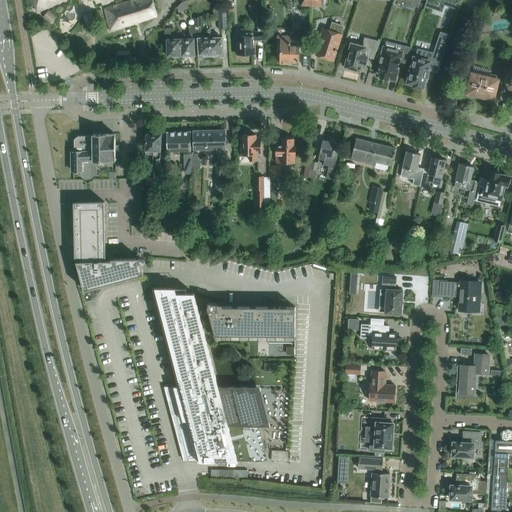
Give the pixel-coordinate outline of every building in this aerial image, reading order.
[(64,0),(30,0),(33,6),(35,5),(37,11),(64,0)] [(158,17),(153,0),(136,0),(105,9),(111,30),(158,17)] [(354,0),(352,11),(357,13),(360,0),(354,0)] [(457,8),(460,0),(444,0),(443,4),(457,8)] [(228,28),(226,8),(217,9),(217,8),(213,8),(214,17),(218,17),(219,29),(228,28)] [(56,18),(48,11),(44,16),(52,23),(56,18)] [(93,21),(91,13),(83,15),(85,23),(93,21)] [(330,31),(323,28),(320,37),(322,38),(316,55),(333,60),(336,51),(337,49),(341,34),(340,34),(343,26),(332,23),(330,31)] [(194,55),(194,38),(196,38),(195,26),(195,25),(189,25),(190,38),(181,38),(181,55),(182,55),(184,56),(187,56),(188,55),(194,55)] [(181,55),(181,38),(171,39),(171,28),(165,28),(165,39),(167,39),(167,55),(173,55),(175,57),(179,57),(180,55),(181,55)] [(254,54),(253,40),(265,39),(265,29),(258,29),(258,32),(246,32),(246,30),(237,30),(237,55),(254,54)] [(223,54),(222,36),(221,33),(218,33),(210,33),(210,37),(211,56),(219,55),(221,54),(223,54)] [(409,75),(407,82),(414,84),(413,86),(421,89),(422,86),(423,86),(426,77),(427,77),(429,69),(427,69),(430,62),(431,62),(433,57),(440,60),(448,35),(441,33),(434,54),(418,49),(416,57),(414,57),(411,67),(409,67),(407,75),(409,75)] [(281,60),(280,63),(290,63),(290,65),(298,65),(299,47),(303,47),(303,40),(291,40),(291,36),(278,36),(278,46),(281,46),(281,54),(279,54),(279,60),(281,60)] [(211,56),(210,37),(198,38),(199,55),(203,54),(204,56),(211,56)] [(346,70),(357,72),(358,70),(360,71),(362,63),(364,63),(364,64),(371,66),(379,41),(364,37),(362,46),(351,44),(348,56),(346,57),(345,61),(346,64),(345,67),(347,67),(346,70)] [(405,63),(411,47),(403,45),(401,52),(384,47),(380,63),(378,62),(376,71),(378,72),(377,75),(380,76),(379,78),(388,80),(389,78),(395,80),(399,62),(405,63)] [(511,83),(511,67),(510,70),(505,68),(501,81),(511,83)] [(493,99),(498,76),(491,74),(490,78),(472,73),(467,93),(469,93),(468,94),(469,96),(473,97),(475,96),(475,95),(485,97),(485,99),(486,100),(489,101),(491,100),(491,99),(493,99)] [(226,149),(225,131),(193,132),(194,149),(226,149)] [(191,151),(190,132),(166,132),(167,151),(191,151)] [(161,155),(161,134),(154,134),(153,133),(149,133),(147,134),(146,134),(145,151),(146,151),(146,155),(154,155),(154,168),(161,168),(161,155)] [(78,135),(74,139),(74,148),(73,148),(73,172),(81,172),(81,175),(85,179),(90,178),(94,175),(94,161),(115,160),(115,134),(93,134),(93,135),(78,135)] [(261,154),(260,137),(256,137),(256,135),(241,135),(241,154),(250,154),(250,160),(257,160),(257,154),(261,154)] [(295,155),(296,146),(293,146),(294,138),(291,138),(290,136),(285,136),(284,138),(282,138),(282,145),(276,145),(275,155),(276,155),(276,162),(294,163),(295,155)] [(364,162),(369,142),(355,139),(351,159),(364,162)] [(320,150),(319,158),(325,159),(323,165),(329,166),(326,178),(333,179),(335,168),(339,152),(334,151),(336,144),(336,143),(334,143),(335,141),(330,140),(329,142),(322,140),(322,144),(320,150)] [(391,165),(395,148),(369,142),(364,162),(373,165),(374,162),(391,165)] [(414,180),(420,154),(406,151),(403,168),(409,169),(407,179),(414,180)] [(191,164),(192,155),(184,155),(184,164),(191,164)] [(439,187),(446,160),(439,158),(439,157),(435,156),(434,157),(432,157),(426,184),(439,187)] [(305,168),(303,176),(314,178),(318,162),(311,161),(306,160),(305,168)] [(455,180),(454,186),(470,189),(469,191),(475,192),(478,181),(470,180),(473,166),(459,163),(455,180)] [(224,194),(225,166),(216,166),(215,193),(224,194)] [(489,171),(485,186),(480,185),(476,201),(499,206),(504,185),(507,185),(507,184),(509,183),(510,179),(509,178),(509,176),(499,174),(498,172),(493,171),(491,172),(489,171)] [(264,200),(264,176),(255,176),(255,190),(256,190),(256,200),(264,200)] [(417,197),(420,186),(413,184),(411,195),(411,196),(410,201),(416,202),(417,197)] [(370,203),(369,211),(377,213),(383,188),(373,186),(369,202),(370,203)] [(442,204),(444,193),(437,191),(435,202),(434,207),(441,208),(442,204)] [(75,262),(77,262),(84,290),(144,274),(139,258),(112,259),(112,260),(106,260),(104,201),(74,202),(75,262)] [(386,220),(388,208),(379,206),(376,218),(386,220)] [(464,241),(468,224),(457,221),(450,251),(461,253),(462,247),(464,241)] [(185,231),(186,223),(178,222),(177,230),(185,231)] [(501,242),(505,226),(497,224),(493,240),(501,242)] [(380,244),(382,236),(372,234),(370,242),(380,244)] [(501,247),(499,252),(510,256),(511,250),(501,247)] [(461,282),(440,281),(439,295),(460,297),(459,310),(475,311),(475,303),(479,303),(480,293),(476,293),(476,281),(461,280),(461,282)] [(386,289),(385,313),(401,314),(403,290),(394,289),(394,283),(382,282),(382,289),(386,289)] [(175,287),(153,287),(179,386),(169,386),(173,400),(175,399),(178,412),(176,413),(189,461),(228,461),(237,461),(250,461),(262,462),(262,461),(261,458),(257,442),(263,441),(259,425),(270,426),(269,422),(266,422),(257,390),(261,390),(260,386),(218,386),(199,315),(200,315),(200,314),(202,314),(203,313),(205,313),(207,313),(209,313),(214,335),(216,335),(232,335),(268,335),(295,335),(295,307),(223,306),(223,304),(217,303),(208,302),(208,306),(207,306),(208,309),(206,309),(204,309),(202,310),(201,310),(199,310),(199,311),(198,311),(194,293),(176,293),(175,287)] [(506,300),(507,295),(504,291),(500,290),(496,293),(495,297),(497,301),(502,302),(506,300)] [(505,324),(501,306),(495,308),(498,326),(505,324)] [(388,333),(387,331),(386,331),(386,326),(389,327),(389,326),(361,324),(361,337),(373,338),(372,348),(396,350),(397,333),(388,333)] [(488,372),(489,355),(476,354),(475,366),(462,365),(461,367),(457,366),(456,392),(467,392),(467,390),(474,391),(475,372),(488,372)] [(346,373),(360,374),(360,365),(346,364),(346,373)] [(394,402),(395,385),(384,384),(385,371),(372,370),(371,384),(370,384),(369,400),(377,400),(377,403),(385,403),(385,401),(394,402)] [(391,448),(393,423),(385,423),(385,419),(372,418),(372,428),(376,428),(375,441),(371,440),(370,450),(375,450),(374,456),(383,457),(383,451),(384,447),(391,448)] [(473,457),(473,447),(480,447),(481,432),(463,431),(463,442),(453,442),(453,444),(451,443),(450,450),(452,450),(452,456),(473,457)] [(511,440),(494,440),(492,506),(506,507),(508,453),(511,453),(511,440)] [(339,457),(338,467),(348,467),(349,457),(339,457)] [(358,468),(373,469),(373,472),(372,472),(371,496),(388,498),(390,473),(381,473),(381,469),(382,469),(383,459),(359,457),(358,468)] [(325,487),(327,460),(314,460),(313,486),(325,487)] [(471,499),(471,490),(478,490),(479,475),(461,474),(461,485),(451,485),(451,486),(449,486),(448,493),(450,493),(450,498),(471,499)]
